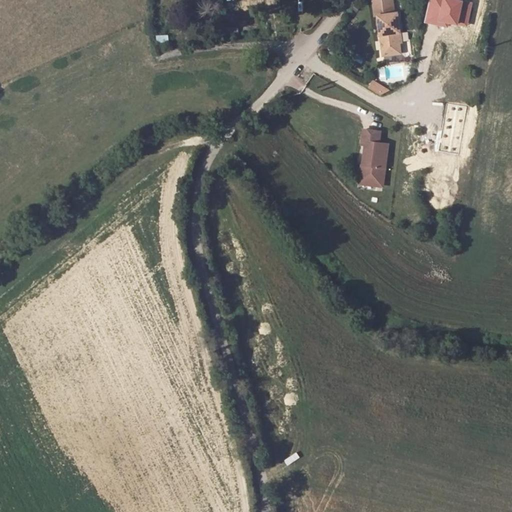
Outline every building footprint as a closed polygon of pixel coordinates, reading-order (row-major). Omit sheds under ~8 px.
[(392,13),(389,0),(379,0),(370,2),(373,17),(376,17),(383,55),(400,52),(399,42),(396,43),(394,33),(399,32),(396,13),(392,13)] [(474,0),(429,0),(426,21),(469,30),(474,0)] [(372,79),(368,85),(380,92),(388,88),(372,79)] [(468,106),(447,102),(439,151),(460,155),(468,106)] [(378,141),(379,129),(363,127),(361,142),(365,143),(363,158),(368,159),(367,163),(362,162),(361,162),(360,171),(366,172),(365,182),(382,184),(387,142),(378,141)]
